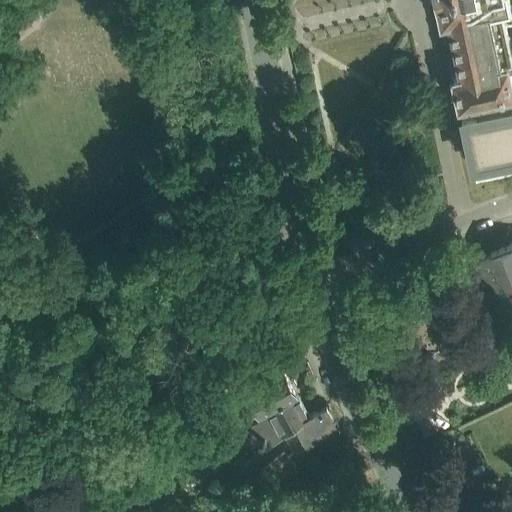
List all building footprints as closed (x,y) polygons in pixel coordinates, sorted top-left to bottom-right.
[(511,18),(511,13),(509,0),(436,0),(437,3),(438,2),(442,20),(449,19),(453,34),(458,58),(461,74),(453,76),(454,81),(450,82),(453,98),(458,97),(459,103),(474,99),(511,91),(511,88),(510,80),(511,79),(511,50),(505,20),(511,18)] [(511,172),(511,91),(474,99),(477,111),(462,114),(466,135),(465,137),(465,138),(465,140),(465,141),(466,143),(466,144),(467,145),(468,146),(472,164),(476,181),(511,172)] [(511,241),(501,245),(511,273),(511,241)] [(511,295),(511,273),(501,245),(491,249),(491,250),(479,255),(481,259),(469,264),(482,299),(494,294),(497,301),(511,295)] [(242,372),(200,406),(201,407),(209,417),(228,406),(244,425),(260,412),(297,391),(295,387),(297,386),(292,377),(290,378),(283,365),(249,383),(242,373),(242,372)] [(438,395),(429,376),(407,388),(416,405),(416,406),(438,395)] [(310,415),(309,412),(297,391),(260,412),(262,417),(253,422),(268,447),(285,432),(296,422),(310,415)] [(296,450),(335,419),(326,403),(309,412),(310,415),(296,422),(285,432),(296,450)] [(268,489),(297,465),(285,450),(264,466),(256,474),(268,489)]
